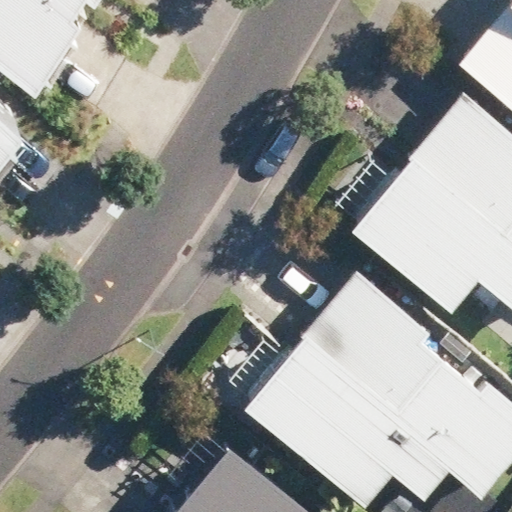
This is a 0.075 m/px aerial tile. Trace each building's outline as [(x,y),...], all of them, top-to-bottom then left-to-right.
[(0,0),(0,31),(36,55),(71,0),(0,0)] [(511,0),(477,0),(438,44),(511,109),(511,0)] [(511,136),(448,75),(330,196),(438,301),(467,271),(511,314),(511,312),(511,136)] [(0,90),(0,127),(18,105),(0,90)] [(511,409),(350,256),(227,386),(333,486),(384,455),(416,485),(438,461),(472,493),(511,451),(511,409)] [(330,511),(225,418),(140,511),(330,511)]
